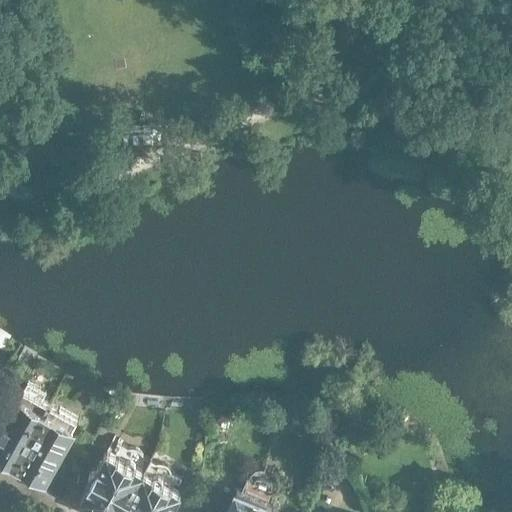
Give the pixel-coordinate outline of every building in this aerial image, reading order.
[(20,458),(51,401),(57,391),(47,385),(43,393),(27,383),(21,395),(19,394),(0,428),(0,450),(9,456),(11,452),(20,458)] [(46,473),(73,424),(72,424),(77,416),(59,406),(65,395),(57,391),(51,401),(20,458),(28,462),(31,470),(38,474),(46,472),(46,473)] [(112,511),(119,511),(145,467),(139,464),(139,463),(138,462),(137,460),(135,458),(133,457),(131,456),(128,455),(126,455),(123,455),(108,447),(97,467),(95,466),(94,467),(93,467),(92,467),(91,468),(91,469),(90,470),(90,471),(89,473),(90,474),(90,476),(91,477),(81,495),(99,505),(100,507),(100,508),(102,509),(103,510),(104,511),(106,511),(108,511),(110,511),(112,511)] [(171,507),(181,488),(166,479),(166,478),(165,477),(163,475),(162,473),(160,472),(159,471),(157,470),(155,470),(153,470),(150,471),(145,467),(119,511),(172,511),(172,510),(172,509),(171,508),(171,507)] [(275,511),(279,503),(236,486),(225,511),(219,509),(217,511),(275,511)]
